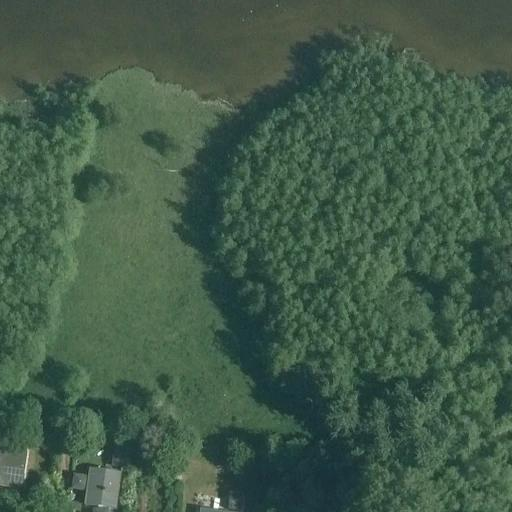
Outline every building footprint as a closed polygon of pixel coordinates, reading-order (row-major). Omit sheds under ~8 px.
[(111,467),(128,469),(132,441),(115,439),(111,467)] [(0,452),(0,487),(19,491),(24,456),(0,452)] [(84,506),(89,507),(112,510),(117,477),(89,473),(87,484),(92,485),(91,491),(87,490),(84,506)] [(231,491),(232,509),(244,509),(243,491),(231,491)] [(213,492),(212,508),(230,509),(230,493),(213,492)]
